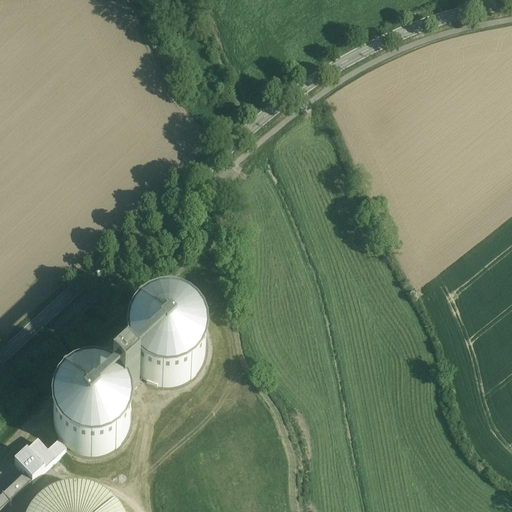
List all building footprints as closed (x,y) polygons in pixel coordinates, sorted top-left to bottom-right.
[(146,384),(160,389),(175,389),(189,383),(199,372),(205,358),(204,343),(198,329),(187,319),(173,314),(158,314),(145,320),(134,331),(129,345),(129,360),(135,374),(146,384)] [(127,375),(113,388),(125,401),(139,389),(127,375)] [(72,453),(86,459),(101,458),(114,452),(125,441),(130,427),(130,412),(125,401),(113,388),(99,383),(84,383),(70,389),(60,400),(54,414),(55,429),(61,443),(72,453)] [(38,446),(27,455),(45,474),(66,454),(59,446),(48,456),(38,446)] [(45,474),(27,455),(15,467),(32,486),(45,474)] [(117,511),(98,496),(70,492),(44,502),(35,511),(117,511)]
